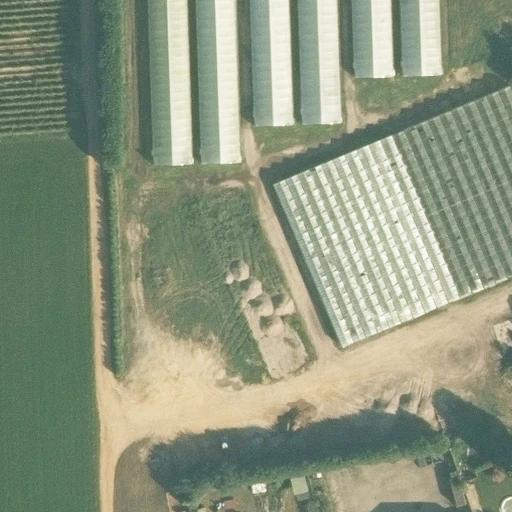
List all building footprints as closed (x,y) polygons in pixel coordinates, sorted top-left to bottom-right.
[(193,163),(188,0),(148,0),(154,164),(193,163)] [(240,161),(235,0),(197,0),(202,163),(240,161)] [(294,124),(289,0),(250,0),(255,125),(294,124)] [(298,0),(302,123),(341,122),(337,0),(298,0)] [(394,75),(391,0),(352,0),(354,76),(394,75)] [(441,74),(438,0),(400,0),(402,75),(441,74)] [(273,186),(341,348),(511,276),(511,92),(510,87),(273,186)]
